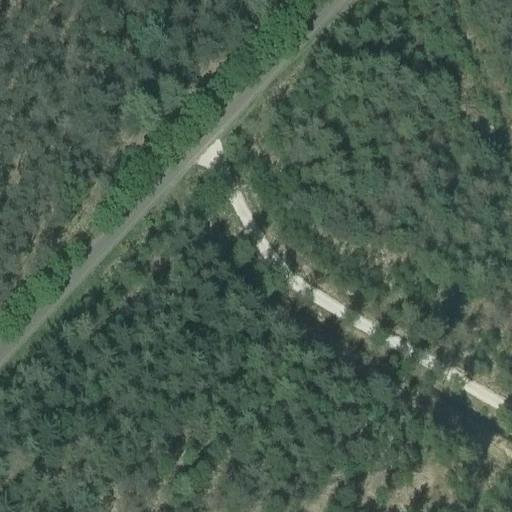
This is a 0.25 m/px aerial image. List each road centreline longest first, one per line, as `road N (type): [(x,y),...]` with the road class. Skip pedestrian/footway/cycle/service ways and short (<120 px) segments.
road 1 (track): [(0,114),(149,215),(511,406)]
road 2 (unclassified): [(0,369),(354,0)]
